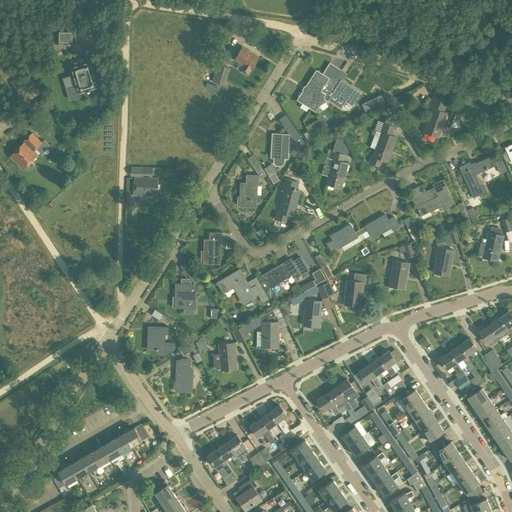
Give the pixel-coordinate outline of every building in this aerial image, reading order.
[(75,45),(76,28),(56,28),(56,45),(75,45)] [(251,69),(259,57),(242,47),(235,60),(244,65),(240,71),(248,75),(251,69)] [(79,92),(96,87),(89,62),(72,68),(79,92)] [(224,85),(230,68),(219,65),(213,81),(224,85)] [(324,97),(335,79),(331,77),(329,80),(317,71),(300,98),(311,105),(310,107),(315,111),(317,108),(327,102),(324,97)] [(324,97),(326,95),(330,98),(328,101),(341,108),(346,100),(352,105),(360,93),(336,78),(335,79),(324,97)] [(439,138),(447,113),(443,112),(447,100),(435,95),(431,107),(433,108),(424,133),(439,138)] [(395,111),(407,104),(404,98),(392,105),(395,111)] [(374,99),(368,102),(372,108),(377,105),(374,99)] [(292,140),(300,135),(286,114),(279,119),(292,140)] [(328,125),(324,117),(305,126),(309,134),(328,125)] [(388,162),(397,137),(392,136),(395,127),(383,123),(378,138),(380,139),(374,156),(371,155),(369,162),(379,166),(382,160),(388,162)] [(31,161),(37,155),(33,151),(42,142),(32,133),(23,142),(24,143),(10,156),(23,169),(24,168),(27,171),(29,171),(34,167),(34,164),(31,161)] [(287,158),(288,152),(288,141),(288,135),(279,135),(278,140),(273,140),(272,157),(274,157),(274,162),(274,164),(277,166),(281,166),(283,165),(284,162),(285,158),(287,158)] [(300,135),(292,140),(296,145),(290,154),(295,157),(305,143),(300,135)] [(511,145),(506,148),(508,152),(502,155),(505,162),(511,159),(511,161),(511,145)] [(341,189),(348,163),(343,162),(345,155),(333,152),(331,159),(333,160),(327,185),(341,189)] [(261,179),(266,176),(253,155),(248,159),(261,179)] [(476,175),(497,165),(493,156),(471,165),(470,162),(459,167),(473,198),(487,192),(483,183),(480,184),(476,175)] [(264,169),(274,183),(280,180),(275,173),(277,172),(271,164),(264,169)] [(258,185),(258,176),(247,176),(247,189),(241,189),(241,196),(239,196),(238,198),(237,204),(239,206),(240,206),(256,207),(257,185),(258,185)] [(157,197),(158,179),(135,178),(134,196),(157,197)] [(294,216),(300,191),(297,189),(298,183),(285,179),(283,186),(285,187),(279,212),(277,212),(275,219),(286,222),(288,214),(294,216)] [(456,206),(443,179),(432,184),(435,189),(428,192),(427,190),(422,193),(419,186),(408,191),(416,207),(421,216),(442,206),(445,211),(456,206)] [(464,219),(469,217),(462,202),(457,204),(464,219)] [(473,223),(479,220),(473,208),(467,210),(473,223)] [(366,226),(360,229),(362,233),(368,230),(373,238),(391,228),(393,231),(400,226),(394,216),(388,219),(385,215),(365,226),(366,226)] [(505,232),(511,230),(508,218),(502,220),(505,232)] [(334,254),(358,240),(349,225),(325,239),(334,254)] [(413,239),(419,236),(414,226),(408,229),(413,239)] [(453,244),(460,242),(456,230),(449,232),(453,244)] [(498,260),(503,236),(489,232),(486,243),(481,242),(478,254),(483,255),(483,257),(498,260)] [(219,264),(220,241),(205,240),(204,263),(219,264)] [(415,256),(411,243),(398,247),(400,253),(406,251),(408,258),(415,256)] [(449,275),(454,250),(438,247),(433,273),(449,275)] [(404,288),(409,263),(393,261),(389,286),(404,288)] [(257,277),(269,299),(269,298),(270,300),(276,296),(271,287),(293,274),(296,278),(301,275),(294,264),(286,269),(283,264),(262,275),(262,274),(257,277)] [(328,279),(333,275),(327,265),(321,268),(328,279)] [(269,299),(257,277),(247,282),(240,269),(217,282),(223,293),(234,287),(243,303),(258,294),(263,302),(269,299)] [(316,285),(326,279),(320,269),(312,273),(316,279),(313,281),(316,285)] [(195,284),(200,280),(192,270),(187,274),(195,284)] [(360,306),(363,282),(347,280),(344,304),(360,306)] [(323,284),(328,297),(334,294),(329,282),(323,284)] [(322,299),(328,297),(323,284),(317,287),(322,299)] [(192,306),(192,285),(182,285),(182,290),(176,290),(176,307),(184,307),(184,314),(195,314),(195,306),(192,306)] [(319,327),(322,301),(306,300),(303,325),(319,327)] [(279,321),(285,317),(279,307),(273,310),(279,321)] [(263,321),(276,317),(273,310),(260,317),(263,321)] [(499,318),(509,333),(511,337),(511,326),(511,325),(511,315),(509,311),(499,318)] [(171,327),(174,322),(163,315),(160,320),(171,327)] [(499,340),(509,333),(499,318),(489,325),(496,336),(499,340)] [(278,347),(278,322),(263,322),(263,347),(278,347)] [(495,342),(499,340),(496,336),(489,325),(485,328),(483,324),(477,328),(478,329),(477,329),(487,342),(493,338),(495,342)] [(238,343),(250,337),(244,326),(233,332),(238,343)] [(170,342),(164,342),(164,334),(170,334),(171,328),(149,327),(148,350),(155,350),(155,355),(166,356),(175,349),(170,342)] [(430,343),(424,336),(418,340),(423,348),(430,343)] [(467,356),(477,349),(469,338),(459,345),(467,356)] [(219,344),(220,360),(214,361),(214,367),(216,369),(221,369),(221,370),(223,370),(224,372),(229,372),(230,369),(237,369),(235,343),(219,344)] [(183,357),(194,349),(191,344),(180,351),(183,357)] [(483,380),(467,356),(459,345),(450,352),(457,362),(462,359),(470,371),(475,377),(470,380),(474,386),(483,380)] [(492,350),(487,353),(496,368),(502,364),(492,350)] [(378,358),(385,369),(386,369),(391,376),(396,372),(391,365),(396,362),(388,351),(378,358)] [(471,383),(457,362),(450,352),(439,358),(447,369),(452,366),(457,373),(455,374),(460,382),(457,384),(460,390),(471,383)] [(487,353),(481,357),(491,371),(496,368),(487,353)] [(375,376),(376,375),(385,369),(378,358),(368,365),(375,376)] [(191,392),(193,368),(190,368),(191,361),(177,361),(177,382),(174,383),(174,389),(176,390),(176,391),(191,392)] [(382,384),(376,375),(375,376),(368,365),(359,371),(366,382),(371,379),(378,388),(382,384)] [(510,382),(511,380),(511,375),(507,367),(502,370),(510,382)] [(500,385),(505,382),(496,369),(487,375),(492,381),(496,379),(500,385)] [(398,375),(387,382),(391,387),(401,380),(398,375)] [(337,387),(352,409),(358,405),(354,399),(359,395),(348,379),(337,387)] [(390,396),(405,386),(401,380),(391,387),(387,382),(383,385),(390,396)] [(509,398),(511,395),(511,391),(505,382),(500,385),(509,398)] [(348,411),(352,409),(337,387),(327,393),(338,409),(344,405),(348,411)] [(474,408),(489,398),(481,387),(467,398),(474,408)] [(408,410),(422,400),(415,389),(400,399),(408,410)] [(340,412),(338,409),(327,393),(316,400),(324,411),(329,407),(335,415),(340,412)] [(377,394),(370,399),(374,405),(381,401),(377,394)] [(368,411),(374,407),(367,396),(361,400),(368,411)] [(481,419),(496,409),(489,398),(474,408),(481,419)] [(415,420),(430,410),(422,400),(408,410),(415,420)] [(280,405),(269,412),(270,413),(277,423),(277,422),(285,433),(279,438),(283,443),(294,435),(290,430),(287,426),(288,425),(283,418),(287,416),(280,405)] [(348,411),(348,412),(354,421),(359,418),(352,409),(348,411)] [(489,429),(503,419),(507,416),(504,412),(500,415),(496,409),(481,419),(489,429)] [(393,421),(386,410),(381,414),(388,424),(393,421)] [(422,431),(436,420),(430,410),(415,420),(422,431)] [(377,425),(381,421),(374,411),(369,414),(377,425)] [(267,430),(277,423),(270,413),(269,412),(259,419),(267,430)] [(399,422),(407,416),(405,413),(397,418),(399,422)] [(337,429),(347,423),(342,416),(332,422),(337,429)] [(257,437),(267,430),(259,419),(250,426),(257,437)] [(496,440),(510,429),(503,419),(489,429),(496,440)] [(436,420),(422,431),(430,441),(444,431),(436,420)] [(384,435),(388,431),(381,421),(377,425),(384,435)] [(400,431),(393,421),(388,424),(395,435),(400,431)] [(341,435),(349,446),(363,435),(356,425),(341,435)] [(131,447),(142,441),(135,428),(124,434),(131,447)] [(503,450),(511,443),(511,431),(510,429),(496,440),(503,450)] [(391,445),(396,441),(388,431),(384,435),(391,445)] [(113,440),(120,453),(131,447),(124,434),(113,440)] [(239,458),(241,462),(247,459),(244,454),(249,451),(237,435),(227,442),(234,453),(237,457),(238,457),(239,458)] [(271,444),(275,441),(271,435),(266,438),(271,444)] [(294,435),(283,443),(287,448),(297,440),(294,435)] [(363,435),(349,446),(356,456),(370,446),(363,435)] [(403,435),(398,438),(403,445),(408,442),(403,435)] [(102,446),(109,459),(120,453),(113,440),(102,446)] [(298,460),(311,450),(304,440),(291,450),(298,460)] [(398,455),(403,451),(396,441),(391,445),(398,455)] [(444,462),(458,452),(451,441),(436,451),(444,462)] [(224,460),(225,460),(234,453),(227,442),(217,449),(224,460)] [(511,443),(503,450),(510,461),(511,459),(511,443)] [(109,460),(109,459),(102,446),(91,453),(99,466),(109,460)] [(257,453),(264,463),(267,461),(273,458),(266,447),(257,453)] [(418,456),(411,447),(406,450),(413,459),(418,456)] [(207,456),(215,467),(225,460),(224,460),(217,449),(207,456)] [(319,461),(311,450),(298,460),(305,470),(319,461)] [(405,465),(410,461),(403,451),(398,455),(405,465)] [(451,472),(465,462),(458,452),(444,462),(451,472)] [(99,466),(91,453),(80,459),(88,472),(89,471),(99,466)] [(259,467),(264,463),(257,453),(249,459),(256,469),(259,467)] [(277,459),(277,460),(282,466),(288,461),(283,455),(277,459)] [(377,455),(362,465),(369,475),(384,465),(377,455)] [(238,467),(243,464),(241,462),(239,458),(238,457),(237,457),(234,460),(238,467)] [(88,472),(80,459),(69,465),(77,478),(78,478),(88,472)] [(280,474),(285,470),(282,466),(277,460),(273,463),(280,474)] [(264,463),(259,467),(262,473),(271,467),(267,461),(264,463)] [(312,480),(326,471),(319,461),(305,470),(312,480)] [(413,483),(421,478),(417,472),(410,461),(405,465),(412,475),(407,479),(411,484),(413,483)] [(424,476),(430,473),(424,462),(418,465),(424,476)] [(458,482),(473,472),(465,462),(451,472),(458,482)] [(77,478),(69,465),(58,472),(66,485),(77,478)] [(384,465),(369,475),(377,486),(391,475),(384,465)] [(287,484),(292,480),(285,470),(280,474),(287,484)] [(233,471),(223,478),(228,485),(238,478),(233,471)] [(473,472),(458,482),(465,493),(469,499),(483,493),(479,484),(480,483),(473,472)] [(430,487),(436,484),(430,473),(424,476),(430,487)] [(391,475),(377,486),(384,496),(398,486),(391,475)] [(244,510),(262,498),(254,487),(257,485),(252,478),(240,486),(244,493),(238,497),(246,508),(244,510)] [(426,498),(431,495),(425,485),(421,478),(413,483),(417,489),(420,488),(426,498)] [(294,494),(299,490),(292,480),(287,484),(294,494)] [(340,491),(333,481),(319,490),(326,500),(340,491)] [(162,503),(175,495),(168,484),(155,493),(162,503)] [(436,498),(442,495),(436,484),(430,487),(436,498)] [(301,504),(306,500),(299,490),(294,494),(301,504)] [(347,501),(340,491),(326,500),(333,511),(347,501)] [(405,492),(390,501),(396,511),(411,503),(405,492)] [(167,511),(172,511),(182,505),(175,495),(162,503),(167,511)] [(431,508),(436,505),(431,495),(426,498),(431,508)] [(442,495),(436,498),(442,509),(448,506),(442,495)] [(59,501),(64,511),(70,508),(64,498),(59,501)] [(472,511),(487,511),(491,510),(486,498),(470,505),(472,511)] [(307,511),(310,511),(313,510),(306,500),(301,504),(307,511)] [(54,504),(58,511),(62,511),(64,511),(59,501),(54,504)] [(283,511),(285,511),(293,506),(290,501),(273,511),(283,511)] [(415,511),(411,503),(396,511),(395,511),(415,511)]
